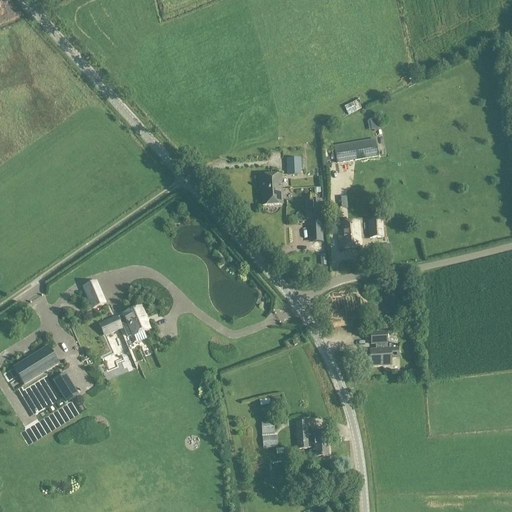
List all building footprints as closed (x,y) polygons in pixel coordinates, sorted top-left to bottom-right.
[(355,116),(362,114),(357,100),(343,105),(346,114),(353,111),(355,116)] [(377,120),(368,122),(370,131),(379,129),(377,120)] [(308,137),(309,158),(322,157),(320,136),(308,137)] [(334,146),(337,165),(378,158),(375,140),(334,146)] [(286,160),(287,176),(301,175),(301,171),(304,170),(303,160),(300,160),(300,159),(286,160)] [(281,176),(259,177),(259,192),(261,191),(262,206),(282,205),(281,176)] [(313,200),(314,220),(323,221),(321,199),(313,200)] [(370,238),(383,237),(381,220),(369,221),(370,238)] [(360,234),(359,234),(359,222),(338,223),(339,249),(361,248),(360,234)] [(321,225),(309,225),(309,237),(312,237),(312,243),(322,243),(321,225)] [(390,245),(382,246),(385,262),(393,261),(390,245)] [(96,283),(84,288),(93,309),(105,303),(96,283)] [(106,314),(73,328),(83,351),(92,348),(97,361),(102,359),(101,357),(111,353),(104,337),(121,329),(121,328),(124,327),(128,338),(133,336),(133,337),(149,330),(145,319),(146,319),(141,307),(123,315),(123,316),(117,319),(116,318),(109,321),(106,314)] [(397,344),(389,345),(390,349),(387,349),(386,332),(371,334),(372,345),(377,344),(378,350),(370,351),(371,367),(391,366),(390,359),(398,358),(397,344)] [(25,385),(59,364),(49,347),(14,368),(25,385)] [(64,375),(54,381),(67,402),(76,397),(64,375)] [(19,414),(26,422),(30,419),(23,411),(19,414)] [(262,435),(276,433),(275,421),(261,422),(262,435)] [(307,423),(296,424),(297,449),(308,448),(308,446),(314,446),(315,458),(328,457),(326,435),(314,436),(308,437),(307,423)] [(277,448),(276,436),(262,437),(263,449),(277,448)]
